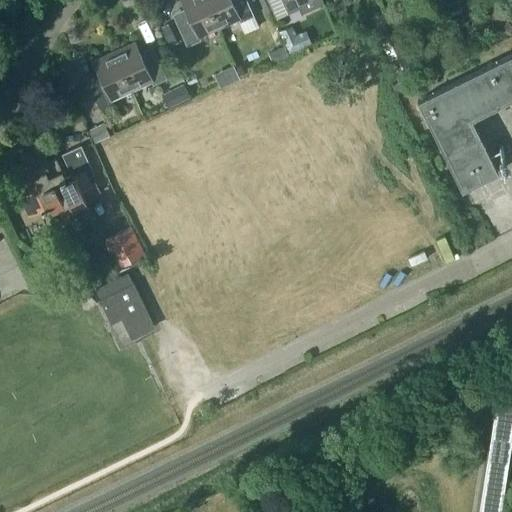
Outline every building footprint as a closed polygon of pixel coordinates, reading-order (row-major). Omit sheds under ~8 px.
[(218,25),(206,0),(181,0),(188,14),(175,20),(186,45),(200,39),(198,34),(218,25)] [(206,0),(218,25),(238,16),(240,21),(253,14),(246,0),(206,0)] [(282,0),(288,12),(300,6),(302,11),(322,2),(321,0),(282,0)] [(168,23),(161,26),(170,46),(177,43),(168,23)] [(308,35),(287,44),(291,53),(312,45),(308,35)] [(381,43),(390,61),(407,53),(399,35),(381,43)] [(135,42),(114,51),(130,87),(150,78),(153,83),(166,77),(155,52),(142,58),(135,42)] [(285,45),(269,52),(273,63),(289,56),(285,45)] [(130,87),(114,51),(93,60),(100,77),(88,83),(99,107),(113,101),(111,96),(130,87)] [(511,52),(417,99),(443,152),(461,189),(497,171),(470,117),(511,97),(511,52)] [(104,122),(89,129),(95,142),(110,135),(104,122)] [(91,181),(88,176),(95,173),(81,144),(61,152),(71,174),(65,177),(55,154),(44,159),(38,146),(23,154),(26,161),(14,167),(20,180),(23,178),(29,190),(19,195),(28,215),(49,205),(52,211),(60,208),(66,223),(77,218),(75,214),(89,208),(85,199),(101,192),(95,179),(91,181)] [(145,255),(130,225),(100,239),(115,270),(145,255)] [(121,316),(131,337),(154,326),(133,282),(132,283),(127,272),(95,287),(100,298),(111,321),(121,316)] [(497,511),(511,424),(511,356),(444,389),(495,398),(477,509),(493,511),(497,511)]
